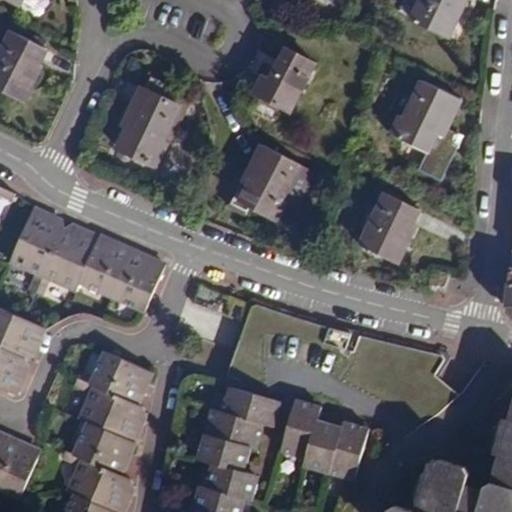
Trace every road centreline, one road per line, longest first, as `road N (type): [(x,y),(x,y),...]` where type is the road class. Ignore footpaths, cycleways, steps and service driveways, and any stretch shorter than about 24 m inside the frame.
road 1 (residential): [(196,246),(339,297),(486,336)]
road 2 (residential): [(511,101),(486,336)]
road 3 (residential): [(203,0),(238,21),(239,45),(228,60),(202,63),(148,36),(97,55)]
road 4 (residential): [(0,411),(21,412),(31,403),(57,348),(76,332),(129,348),(155,339)]
road 5 (residential): [(155,339),(170,363),(146,511)]
road 6 (residential): [(40,176),(78,200),(196,246)]
road 7 (residential): [(97,55),(40,176)]
